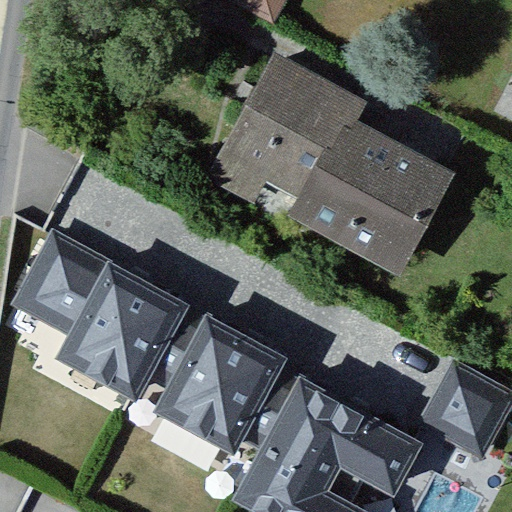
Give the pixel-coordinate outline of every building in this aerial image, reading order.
[(287,0),(235,0),(276,21),(287,0)] [(365,103),(269,54),(203,181),(400,283),(454,179),(352,126),(365,103)] [(143,404),(197,305),(57,231),(16,305),(74,336),(61,360),(143,404)] [(293,359),(210,315),(158,411),(240,456),(293,359)] [(511,408),(511,389),(455,360),(420,425),(485,459),(511,408)] [(429,447),(304,378),(236,500),(256,511),(374,511),(332,488),(344,466),(400,498),(429,447)]
